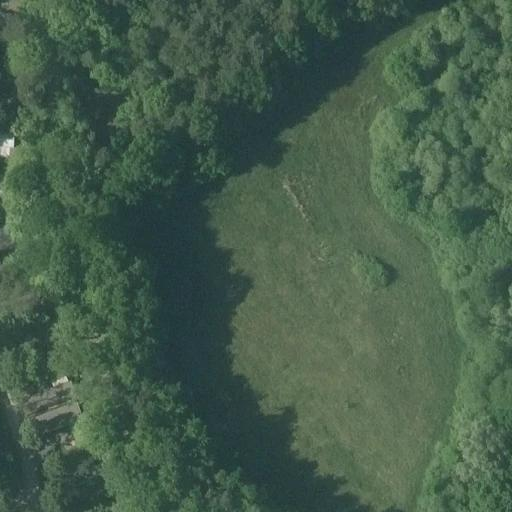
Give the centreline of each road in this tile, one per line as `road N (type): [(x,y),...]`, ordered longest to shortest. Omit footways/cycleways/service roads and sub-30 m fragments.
road 1 (track): [(154,511),(53,220)]
road 2 (track): [(53,220),(55,0)]
